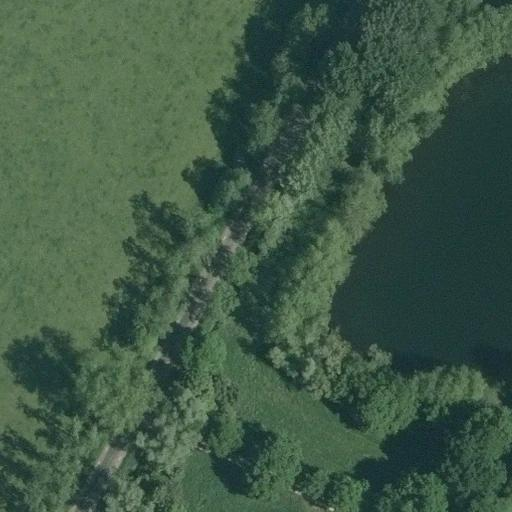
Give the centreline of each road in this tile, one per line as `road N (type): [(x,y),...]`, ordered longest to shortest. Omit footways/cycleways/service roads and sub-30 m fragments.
road 1 (unclassified): [(82,511),(371,0)]
road 2 (track): [(137,415),(338,511)]
